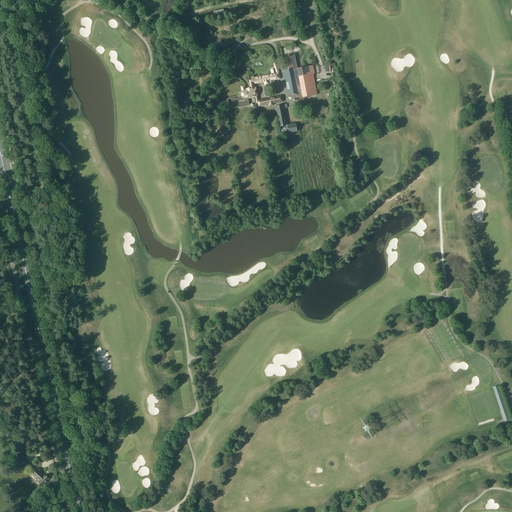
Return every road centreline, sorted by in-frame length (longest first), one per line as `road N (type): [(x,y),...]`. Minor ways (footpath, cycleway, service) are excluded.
road 1 (primary): [(0,151),(81,511)]
road 2 (unclassified): [(71,511),(0,207)]
